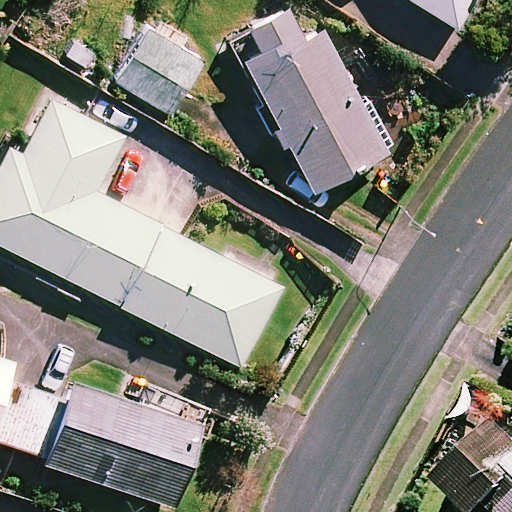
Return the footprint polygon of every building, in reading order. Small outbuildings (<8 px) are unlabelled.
[(455,33),(475,0),(402,0),(403,0),(455,33)] [(304,44),(287,13),(245,37),(258,60),(242,69),(314,198),(386,158),(318,36),(304,44)] [(202,65),(149,32),(115,85),(168,118),(202,65)] [(124,138),(49,100),(19,157),(10,152),(0,171),(0,248),(240,372),(282,291),(275,288),(293,252),(260,235),(241,272),(94,196),(124,138)] [(0,441),(172,503),(202,419),(69,371),(62,393),(0,370),(0,441)] [(511,511),(511,453),(501,442),(442,503),(451,511),(511,511)]
